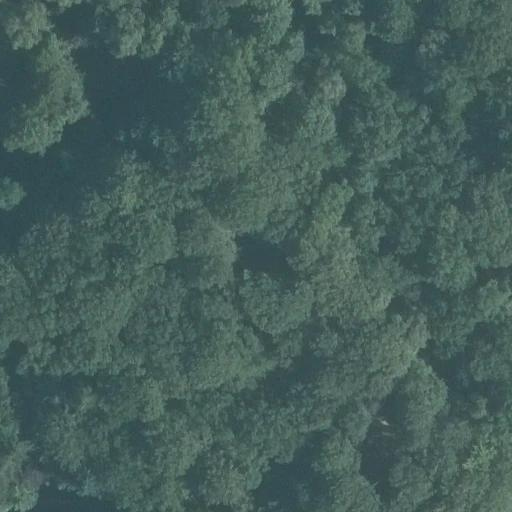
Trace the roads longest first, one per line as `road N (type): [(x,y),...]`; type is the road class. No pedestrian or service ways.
road 1 (track): [(197,0),(235,70),(511,435)]
road 2 (track): [(0,95),(58,59),(197,10)]
